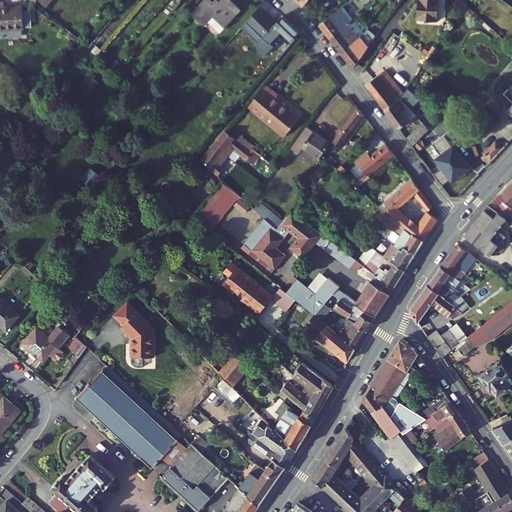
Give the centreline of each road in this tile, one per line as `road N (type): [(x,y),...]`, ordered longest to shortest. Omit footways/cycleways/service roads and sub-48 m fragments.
road 1 (residential): [(455,219),(284,0)]
road 2 (residential): [(392,319),(420,339),(511,472)]
road 3 (tertiary): [(299,471),(392,319)]
road 4 (residential): [(0,359),(43,401),(37,429),(0,473)]
